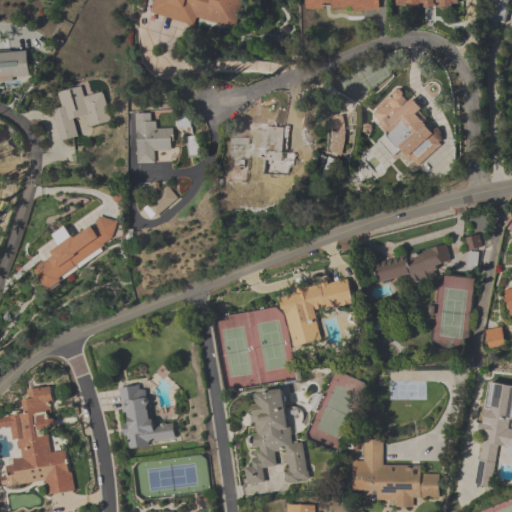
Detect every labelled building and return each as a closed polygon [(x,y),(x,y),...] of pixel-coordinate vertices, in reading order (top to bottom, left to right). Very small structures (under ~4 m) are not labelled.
[(243,0),(154,0),(150,15),(190,25),(200,21),(235,30),(243,0)] [(305,0),(305,8),(378,8),(377,0),(305,0)] [(394,0),(395,8),(458,8),(457,0),(394,0)] [(0,54),(0,82),(31,81),(29,52),(0,54)] [(88,127),(109,123),(104,93),(85,97),(83,88),(52,94),(60,142),(78,138),(74,121),(86,119),(88,127)] [(416,168),(445,142),(398,89),(370,115),(387,133),(378,142),(393,158),(401,151),(416,168)] [(154,152),(173,152),(173,130),(154,130),(154,114),(133,114),(134,164),(155,164),(154,152)] [(227,138),(227,186),(250,186),(250,164),(261,164),(261,177),(287,177),(287,169),(295,169),(296,153),(277,152),(277,124),(247,124),(247,138),(227,138)] [(317,178),(327,180),(331,161),(321,159),(317,178)] [(113,244),(105,231),(98,235),(93,226),(72,238),(66,229),(55,235),(63,248),(32,266),(44,286),(113,244)] [(374,262),(379,283),(410,276),(412,283),(432,278),(430,268),(451,263),(447,246),(374,262)] [(281,291),(290,347),(321,342),(316,310),(354,304),(350,280),(281,291)] [(511,314),(508,315),(502,289),(511,286),(511,314)] [(486,330),(488,349),(504,347),(502,328),(486,330)] [(490,488),(474,485),(483,433),(477,432),(479,422),(482,423),(489,381),(511,385),(511,418),(510,418),(508,428),(511,428),(511,447),(498,445),(490,488)] [(176,442),(173,423),(152,426),(146,385),(118,388),(122,414),(127,449),(176,442)] [(5,487),(45,482),(47,495),(73,492),(68,450),(51,453),(48,428),(55,428),(50,387),(27,390),(28,399),(21,400),(23,414),(15,415),(21,459),(2,462),(5,487)] [(257,392),(258,403),(253,406),(254,421),(257,425),(257,433),(251,436),(252,443),(257,452),(258,460),(245,467),(247,485),(265,484),(264,468),(277,467),(275,452),(285,451),(285,452),(288,484),(308,483),(305,443),(291,444),(285,390),(257,392)] [(383,466),(383,446),(364,446),(363,463),(352,463),(352,492),(375,492),(375,501),(394,501),(394,508),(413,508),(413,499),(438,499),(439,475),(421,475),(421,466),(383,466)]
